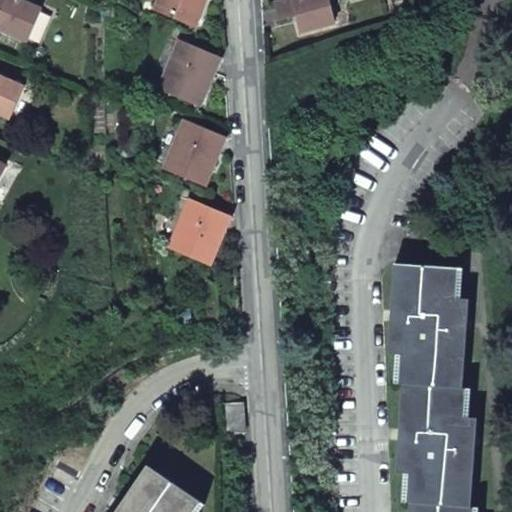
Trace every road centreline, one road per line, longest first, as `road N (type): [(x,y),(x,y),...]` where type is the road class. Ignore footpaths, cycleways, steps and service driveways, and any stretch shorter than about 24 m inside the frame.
road 1 (residential): [(263,366),(239,0)]
road 2 (residential): [(263,366),(197,373),(158,391),(121,427),(77,511)]
road 3 (residential): [(272,511),(263,366)]
